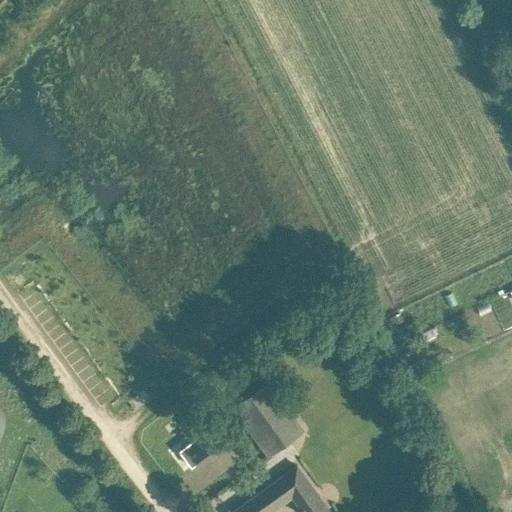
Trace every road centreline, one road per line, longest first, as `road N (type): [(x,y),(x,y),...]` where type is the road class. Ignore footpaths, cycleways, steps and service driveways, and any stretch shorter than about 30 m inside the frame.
road 1 (unclassified): [(163,511),(0,291)]
road 2 (track): [(511,139),(438,0)]
